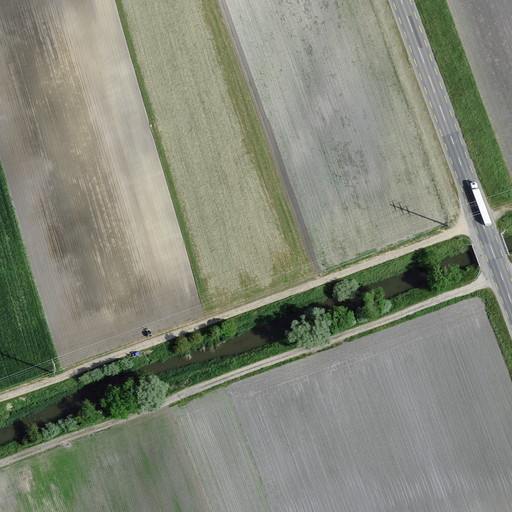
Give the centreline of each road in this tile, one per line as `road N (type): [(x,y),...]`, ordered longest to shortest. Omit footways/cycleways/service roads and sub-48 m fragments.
road 1 (track): [(511,208),(0,398)]
road 2 (track): [(511,274),(0,463)]
road 3 (primary): [(511,304),(400,0)]
